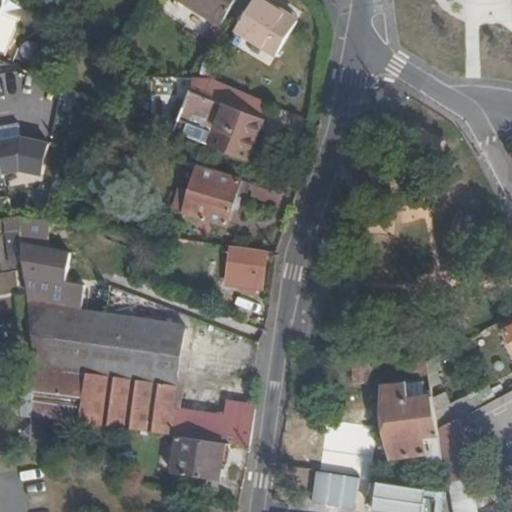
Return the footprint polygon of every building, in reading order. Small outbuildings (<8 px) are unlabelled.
[(0,0),(0,56),(5,59),(27,0),(0,0)] [(181,0),(220,26),(235,0),(181,0)] [(275,54),(294,21),(259,0),(255,0),(237,31),(275,54)] [(177,132),(246,160),(262,123),(192,95),(177,132)] [(3,174),(21,170),(42,175),(49,144),(22,138),(0,142),(0,179),(4,178),(3,174)] [(199,166),(185,211),(227,225),(241,180),(199,166)] [(96,284),(66,280),(70,251),(46,247),(42,220),(19,217),(21,232),(24,263),(29,302),(92,310),(96,284)] [(10,264),(24,263),(21,232),(6,232),(10,264)] [(228,265),(226,283),(262,287),(266,258),(230,253),(228,265)] [(250,445),(255,409),(231,405),(230,417),(176,409),(186,324),(182,324),(184,312),(121,287),(120,292),(118,313),(92,310),(29,302),(30,316),(36,366),(33,416),(178,435),(226,442),(250,445)] [(444,466),(438,431),(432,394),(409,399),(406,384),(384,387),(395,459),(428,453),(431,468),(444,466)] [(432,394),(438,431),(461,418),(463,418),(455,404),(448,407),(445,392),(432,394)] [(461,418),(438,431),(444,466),(447,482),(472,477),(461,418)] [(226,442),(178,435),(172,472),(221,478),(226,442)] [(359,508),(361,475),(317,472),(315,506),(359,508)] [(448,489),(452,511),(479,511),(472,477),(447,482),(448,489)] [(380,511),(428,511),(431,488),(383,483),(380,511)]
